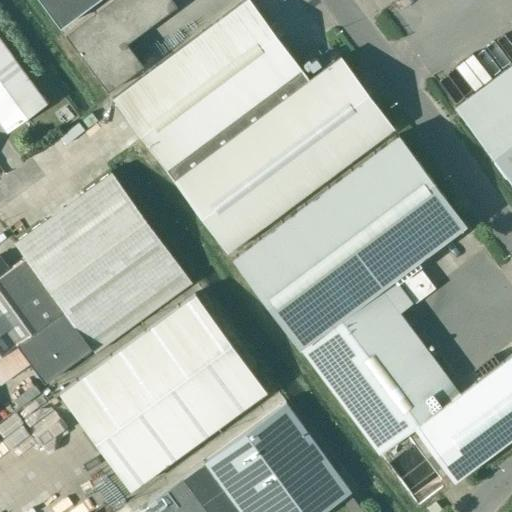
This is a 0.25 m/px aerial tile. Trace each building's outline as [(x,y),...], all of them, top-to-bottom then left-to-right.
[(39,0),(40,1),(60,27),(95,1),(96,0),(39,0)] [(172,0),(109,0),(109,1),(64,34),(91,69),(108,92),(143,66),(126,43),(176,5),(173,1),(172,0)] [(249,0),(244,0),(243,1),(148,72),(112,98),(166,169),(226,251),(393,127),(340,56),(309,80),(301,68),(250,1),(249,0)] [(0,118),(10,131),(50,104),(0,40),(0,118)] [(511,63),(454,107),(511,184),(511,63)] [(398,134),(232,258),(298,347),(465,223),(398,134)] [(94,352),(192,281),(111,171),(14,242),(25,256),(8,268),(0,256),(0,321),(16,343),(16,344),(44,382),(92,348),(94,352)] [(417,264),(397,279),(415,303),(435,288),(417,264)] [(395,280),(301,350),(324,380),(378,453),(413,427),(452,479),(511,435),(511,353),(459,393),(399,312),(412,302),(395,280)] [(198,289),(59,391),(130,488),(269,386),(198,289)] [(0,355),(16,344),(16,343),(0,321),(0,355)] [(133,511),(320,511),(348,492),(350,490),(312,438),(285,401),(204,460),(133,511)]
